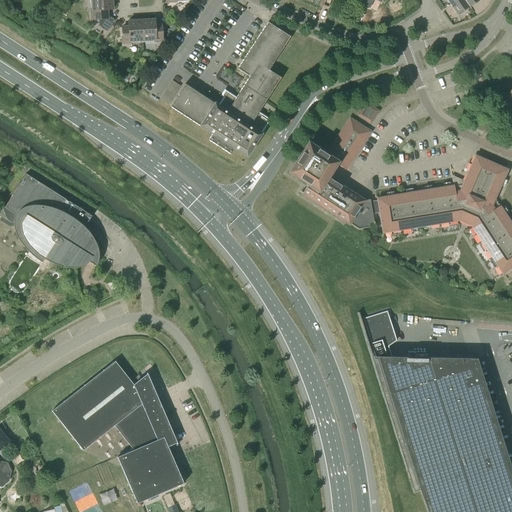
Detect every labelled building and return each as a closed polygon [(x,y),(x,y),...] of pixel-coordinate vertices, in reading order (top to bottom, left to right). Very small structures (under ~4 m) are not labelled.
[(113,0),(89,0),(91,19),(98,19),(99,26),(101,27),(107,31),(115,21),(109,16),(107,16),(107,10),(112,9),(112,4),(114,3),(113,0)] [(361,0),(359,0),(355,10),(378,19),(383,9),(361,0)] [(361,0),(383,9),(386,0),(361,0)] [(447,0),(459,15),(462,13),(462,12),(468,7),(463,0),(447,0)] [(49,1),(41,17),(48,20),(56,4),(49,1)] [(355,10),(351,20),(372,29),(376,19),(378,20),(378,19),(355,10)] [(141,19),(142,43),(162,41),(161,25),(154,25),(154,20),(148,20),(148,18),(141,19)] [(142,43),(141,19),(133,19),(134,21),(128,21),(128,27),(122,27),(123,44),(142,43)] [(212,102),(185,84),(170,107),(212,134),(208,140),(230,155),(234,149),(246,157),(261,134),(260,134),(270,120),(258,112),(262,106),(265,102),(280,78),(268,70),(290,37),(279,30),(267,22),(237,69),(249,77),(236,97),(224,90),(220,96),(223,98),(218,106),(212,102)] [(172,81),(160,100),(168,105),(181,86),(172,81)] [(359,116),(368,122),(371,121),(377,113),(376,110),(367,104),(364,105),(359,113),(359,116)] [(372,214),(370,202),(369,200),(362,201),(326,178),(335,164),(344,169),(366,137),(364,129),(355,123),(347,125),(326,156),(308,144),(290,172),(308,184),(302,193),(358,230),(374,227),(372,214)] [(377,201),(379,213),(382,233),(459,220),(470,225),(502,274),(511,267),(511,225),(499,206),(494,210),(491,206),(507,170),(475,156),(462,185),(458,183),(452,184),(453,186),(377,198),(377,201)] [(84,228),(88,222),(92,216),(26,175),(4,208),(15,215),(15,217),(14,219),(14,220),(14,223),(13,225),(14,227),(14,229),(14,231),(15,233),(16,235),(17,237),(21,243),(24,248),(28,252),(32,256),(37,259),(42,262),(40,265),(38,268),(43,272),(49,262),(53,264),(57,265),(61,267),(66,267),(70,268),(75,268),(76,268),(78,268),(79,268),(81,267),(82,267),(84,266),(85,265),(87,264),(88,263),(89,262),(95,266),(96,264),(97,263),(98,261),(98,259),(98,257),(99,255),(99,253),(98,251),(98,249),(97,247),(97,245),(96,243),(91,236),(88,232),(84,228)] [(377,201),(370,202),(372,214),(379,213),(377,201)] [(359,320),(371,357),(372,357),(376,357),(379,357),(391,357),(387,346),(396,341),(386,311),(361,319),(359,312),(357,312),(359,320)] [(372,357),(371,357),(413,490),(421,490),(427,511),(511,511),(511,478),(475,359),(471,359),(391,357),(379,357),(376,357),(372,357)] [(150,380),(147,373),(146,373),(146,374),(133,385),(115,361),(52,411),(83,451),(114,426),(133,450),(117,457),(137,503),(183,484),(167,447),(176,443),(176,444),(177,444),(150,380)] [(1,462),(0,463),(0,450),(10,442),(5,436),(4,436),(3,435),(3,434),(0,430),(0,486),(2,487),(9,481),(11,471),(7,463),(1,462)]
